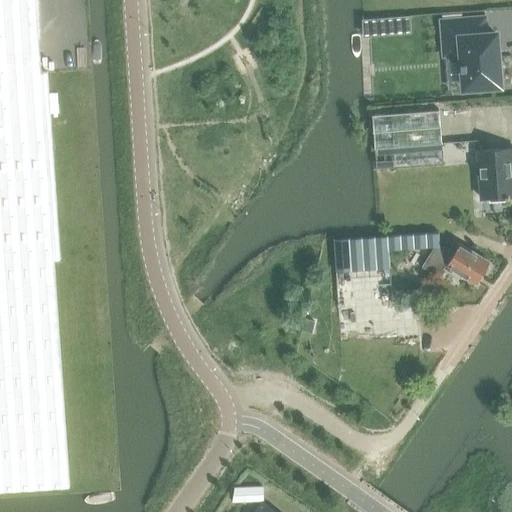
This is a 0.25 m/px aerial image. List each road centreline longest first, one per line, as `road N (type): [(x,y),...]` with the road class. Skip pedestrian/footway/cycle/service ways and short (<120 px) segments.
road 1 (residential): [(133,0),(149,243),(170,315),(235,414)]
road 2 (unclassified): [(511,252),(394,435)]
